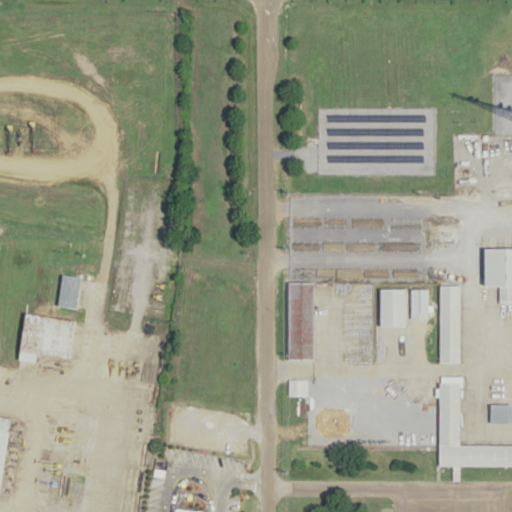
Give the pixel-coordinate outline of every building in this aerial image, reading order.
[(511,248),(486,248),(486,285),(498,285),(498,302),(511,302),(511,248)] [(62,275),(58,305),(77,308),(81,278),(62,275)] [(288,282),(287,358),(313,358),(313,281),(288,282)] [(439,285),(440,362),(459,361),(459,285),(439,285)] [(380,288),(406,289),(406,323),(380,323),(380,288)] [(411,288),(410,319),(427,319),(428,288),(411,288)] [(26,314),(19,359),(38,362),(39,353),(70,357),(75,319),(26,314)] [(438,376),(438,465),(511,465),(511,444),(460,444),(460,376),(438,376)] [(287,380),(288,394),(306,394),(307,379),(287,380)] [(511,403),(490,403),(489,423),(511,423),(511,403)] [(0,415),(0,491),(11,417),(0,415)]
